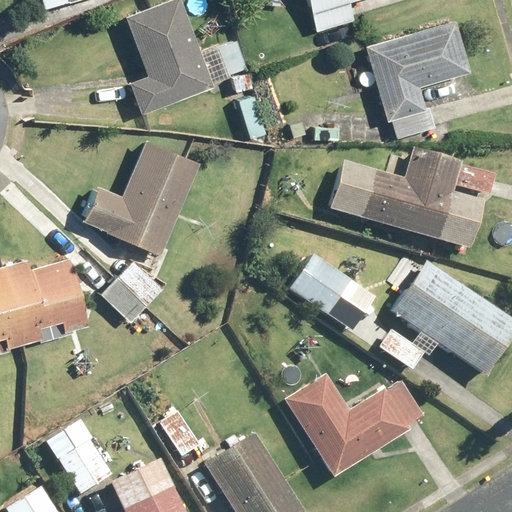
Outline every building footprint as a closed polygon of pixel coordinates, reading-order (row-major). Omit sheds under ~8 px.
[(208,87),(174,0),(170,0),(118,20),(140,77),(123,84),(136,116),(178,99),(177,99),(208,87)] [(300,0),(304,13),(353,0),(300,0)] [(368,72),(382,119),(419,108),(412,85),(462,71),(447,22),(362,47),(369,72),(368,72)] [(94,186),(79,223),(126,242),(158,255),(194,166),(137,143),(116,195),(94,186)] [(478,205),(447,195),(455,163),(408,151),(400,181),(339,162),(323,213),(463,256),(478,205)] [(310,254),(285,290),(320,314),(345,278),(310,254)] [(0,276),(0,348),(78,325),(58,259),(0,276)] [(95,295),(124,322),(154,290),(125,263),(95,295)] [(423,268),(389,315),(476,378),(510,331),(423,268)] [(421,353),(384,329),(370,351),(407,375),(421,353)] [(356,464),(361,461),(368,457),(421,422),(394,381),(342,414),(321,378),(281,402),(328,481),(356,464)] [(173,412),(153,426),(177,460),(197,446),(173,412)] [(293,511),(248,438),(198,468),(225,511),(293,511)] [(53,460),(74,498),(108,479),(86,441),(53,460)] [(176,511),(153,465),(107,488),(118,511),(176,511)] [(51,511),(38,488),(1,509),(2,511),(51,511)]
